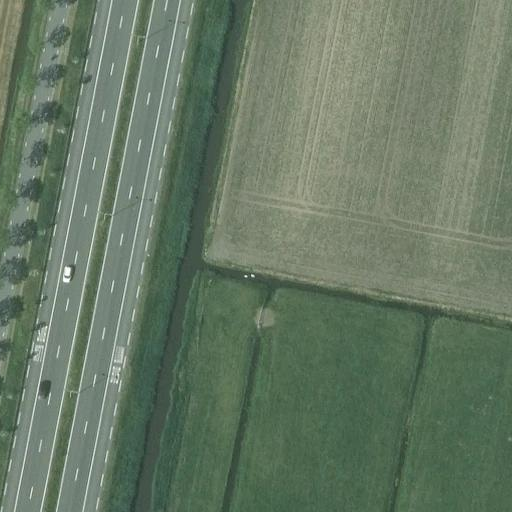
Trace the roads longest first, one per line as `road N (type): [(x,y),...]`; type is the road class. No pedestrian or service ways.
road 1 (primary): [(118,0),(20,511)]
road 2 (primary): [(75,511),(172,0)]
road 3 (unclassified): [(62,0),(0,322)]
